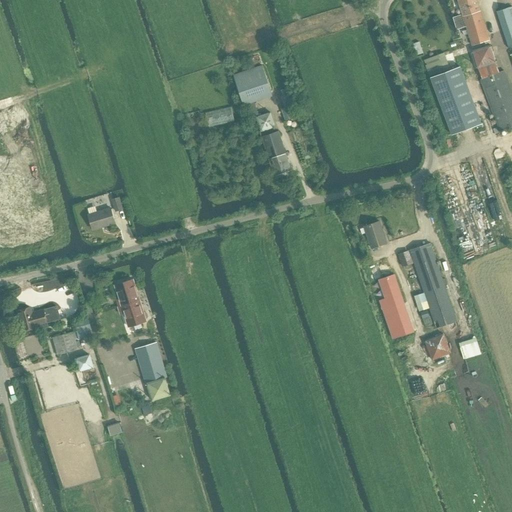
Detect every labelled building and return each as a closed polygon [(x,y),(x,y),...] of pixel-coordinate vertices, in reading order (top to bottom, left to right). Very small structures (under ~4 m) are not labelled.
[(453,17),(456,29),(466,27),(472,45),(489,40),(476,0),(457,0),(462,14),(453,17)] [(511,46),(511,18),(508,8),(496,12),(508,48),(511,46)] [(443,53),(424,60),(431,77),(450,70),(443,53)] [(262,66),(234,75),(242,101),(271,91),(262,66)] [(460,67),(431,78),(452,134),(481,123),(460,67)] [(481,79),(500,131),(511,126),(511,93),(504,70),(497,73),(481,79)] [(285,108),(282,109),(286,120),(299,115),(290,87),(281,90),(283,96),(281,96),(285,108)] [(230,106),(206,113),(210,128),(234,121),(230,106)] [(267,155),(262,157),(265,164),(270,163),(274,176),(291,171),(278,131),(261,137),(267,155)] [(112,200),(116,211),(122,209),(119,198),(112,200)] [(110,208),(89,215),(93,230),(115,223),(110,208)] [(364,226),(371,248),(387,243),(379,221),(364,226)] [(431,244),(409,251),(424,293),(429,308),(436,329),(457,322),(431,244)] [(409,252),(399,256),(403,267),(413,263),(409,252)] [(394,275),(379,280),(385,299),(380,301),(382,307),(403,300),(394,275)] [(122,305),(139,300),(133,280),(133,279),(115,285),(115,286),(122,305)] [(122,305),(118,306),(120,314),(124,313),(129,327),(146,321),(145,319),(147,318),(148,317),(147,313),(145,312),(143,313),(139,300),(122,305)] [(29,307),(16,311),(23,338),(36,334),(35,330),(47,327),(46,322),(59,319),(56,306),(31,313),(29,307)] [(75,331),(52,338),(57,355),(77,350),(76,347),(80,346),(78,338),(92,335),(87,318),(73,322),(75,331)] [(135,349),(142,371),(163,364),(156,343),(135,349)] [(88,354),(74,359),(78,371),(92,367),(88,354)] [(142,371),(146,384),(147,383),(152,401),(171,395),(165,378),(167,377),(163,364),(142,371)]
